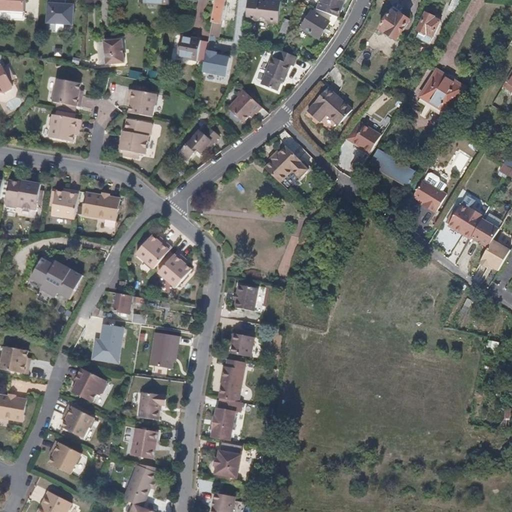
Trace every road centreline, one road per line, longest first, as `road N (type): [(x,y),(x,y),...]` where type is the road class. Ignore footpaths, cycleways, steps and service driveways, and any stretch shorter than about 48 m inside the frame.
road 1 (residential): [(167,211),(208,249),(216,276),(189,421),(182,511)]
road 2 (residential): [(167,211),(151,214),(120,246),(68,343),(38,435),(16,474)]
road 3 (track): [(511,310),(344,184),(277,119)]
road 4 (residential): [(359,0),(355,22),(277,119),(167,211)]
